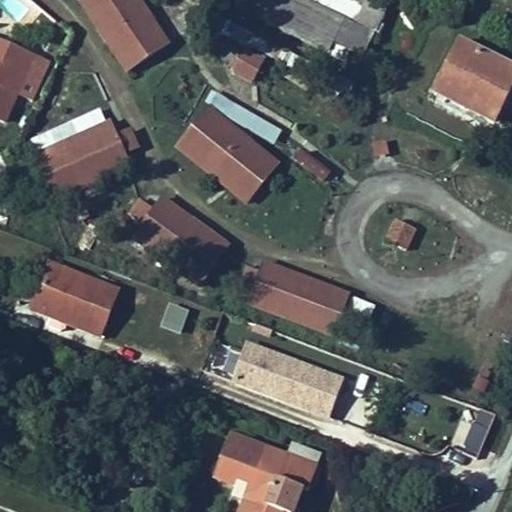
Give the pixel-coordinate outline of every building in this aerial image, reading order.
[(138,0),(78,0),(112,52),(155,25),(138,0)] [(325,0),(260,0),(314,27),(317,19),(325,0)] [(325,0),(317,19),(352,33),(366,0),(325,0)] [(433,53),(423,74),(444,85),(481,103),(508,52),(448,22),(433,53)] [(0,23),(0,64),(16,31),(0,23)] [(249,44),(230,34),(219,53),(238,64),(249,44)] [(264,142),(192,91),(163,131),(235,183),(264,142)] [(32,132),(90,107),(85,95),(26,120),(32,132)] [(110,136),(103,121),(96,104),(90,107),(32,132),(23,137),(43,182),(116,150),(110,136)] [(122,130),(116,115),(103,121),(110,136),(122,130)] [(326,188),(337,173),(301,147),(290,162),(326,188)] [(184,267),(214,227),(150,179),(142,190),(130,181),(118,197),(130,206),(120,219),(184,267)] [(402,210),(381,203),(373,224),(394,231),(402,210)] [(319,318),(334,277),(250,245),(246,257),(234,253),(228,271),(239,275),(235,287),(319,318)] [(30,252),(13,294),(82,318),(98,275),(30,252)] [(352,298),(346,311),(370,320),(375,307),(352,298)] [(169,304),(160,328),(181,336),(190,313),(169,304)] [(230,326),(216,363),(309,397),(323,360),(230,326)] [(464,406),(450,444),(478,455),(492,417),(464,406)] [(247,429),(219,500),(252,511),(266,511),(282,470),(290,473),(298,448),(247,429)] [(128,432),(120,454),(133,459),(140,436),(128,432)]
